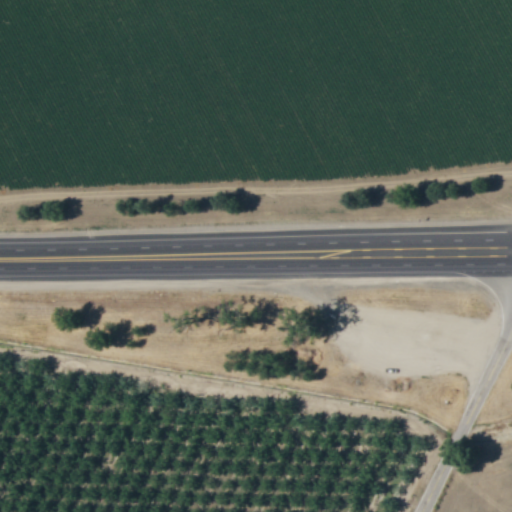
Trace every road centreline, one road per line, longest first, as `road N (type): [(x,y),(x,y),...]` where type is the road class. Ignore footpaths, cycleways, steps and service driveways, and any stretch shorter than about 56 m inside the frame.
road 1 (trunk): [(326,254),(0,259)]
road 2 (residential): [(425,511),(511,330)]
road 3 (trunk): [(511,251),(326,254)]
